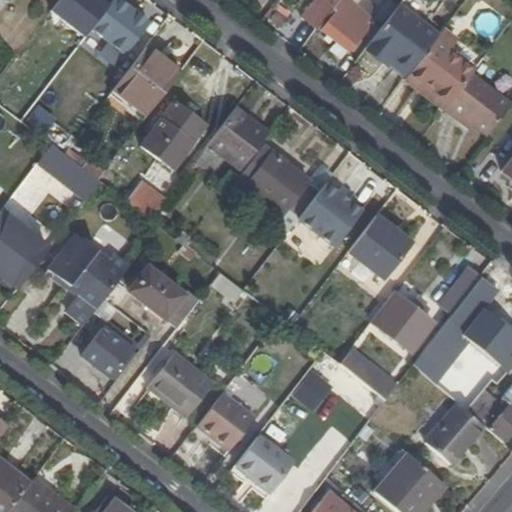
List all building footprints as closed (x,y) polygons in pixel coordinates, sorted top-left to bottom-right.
[(149,46),(158,33),(114,0),(60,0),(58,3),(72,14),(65,24),(86,40),(94,31),(125,55),(138,37),(149,46)] [(315,0),(301,18),(316,29),(338,0),(315,0)] [(348,0),(347,0),(343,5),(352,12),(356,6),(348,0)] [(397,6),(399,4),(394,0),(382,0),(375,11),(375,18),(383,24),(397,6)] [(352,12),(343,5),(324,29),(349,51),(369,26),(365,23),(370,17),(356,6),(352,12)] [(410,72),(438,37),(397,6),(383,24),(367,45),(387,61),(390,56),(410,72)] [(454,45),(440,34),(438,37),(410,72),(407,76),(401,84),(415,96),(421,89),(446,107),(470,76),(445,57),(454,45)] [(367,45),(364,50),(383,65),(387,61),(367,45)] [(141,124),(179,74),(146,49),(108,98),(141,124)] [(387,61),(407,76),(410,72),(390,56),(387,61)] [(487,136),(511,104),(511,103),(472,73),(470,76),(446,107),(445,108),(462,122),(465,119),(473,125),(487,136)] [(36,104),(22,120),(40,135),(53,120),(36,104)] [(172,171),(205,128),(173,104),(140,148),(172,171)] [(240,173),(268,136),(236,110),(207,147),(240,173)] [(470,128),(473,125),(465,119),(462,122),(470,128)] [(511,178),(511,138),(492,163),(511,178)] [(84,204),(100,183),(97,182),(82,170),(64,156),(52,147),(37,167),(84,204)] [(287,235),(319,193),(263,149),(239,180),(284,215),(275,226),(287,235)] [(97,182),(105,171),(90,160),(82,170),(97,182)] [(150,222),(165,202),(141,184),(126,204),(150,222)] [(362,262),(385,233),(358,212),(343,231),(340,228),(336,233),(339,236),(335,241),(362,262)] [(0,277),(17,290),(47,252),(0,216),(0,277)] [(299,243),(305,235),(297,229),(291,236),(299,243)] [(104,299),(122,276),(95,255),(97,252),(75,236),(48,271),(69,288),(73,283),(82,290),(78,295),(79,298),(95,312),(104,299)] [(175,330),(198,301),(186,291),(181,297),(146,270),(128,293),(175,330)] [(440,306),(452,315),(463,300),(480,279),(468,270),(440,306)] [(216,273),(207,287),(232,304),(242,291),(216,273)] [(0,284),(13,295),(17,290),(0,277),(0,284)] [(452,315),(411,367),(421,376),(457,329),(459,331),(468,318),(467,317),(490,287),(480,279),(463,300),(452,315)] [(73,283),(69,288),(78,295),(82,290),(73,283)] [(354,312),(370,324),(388,299),(372,288),(354,312)] [(431,323),(393,294),(388,299),(370,324),(408,352),(431,323)] [(115,306),(104,299),(95,312),(67,347),(110,380),(131,353),(99,329),(115,306)] [(500,366),(511,351),(511,336),(484,313),(472,326),(483,336),(475,345),(500,366)] [(340,366),(385,402),(393,391),(349,355),(340,366)] [(184,419),(210,386),(172,357),(147,390),(184,419)] [(324,419),(349,381),(315,358),(290,396),(324,419)] [(351,438),(372,409),(346,391),(325,420),(351,438)] [(465,413),(483,428),(484,427),(503,443),(511,432),(511,400),(504,393),(501,397),(509,405),(506,409),(484,391),(465,413)] [(222,393),(197,426),(230,452),(255,419),(222,393)] [(482,427),(465,413),(457,406),(423,445),(448,467),(460,453),(458,451),(470,438),(461,430),(471,419),(481,428),(482,427)] [(458,451),(460,453),(481,428),(471,419),(461,430),(470,438),(458,451)] [(481,428),(460,453),(476,467),(498,442),(481,428)] [(257,437),(235,466),(270,494),(293,465),(257,437)] [(422,504),(440,483),(408,456),(375,495),(395,511),(419,511),(425,506),(422,504)] [(0,511),(8,511),(29,485),(0,462),(0,511)] [(73,511),(74,511),(33,480),(29,485),(8,511),(73,511)] [(351,511),(329,491),(312,511),(351,511)] [(125,511),(107,498),(95,511),(125,511)]
